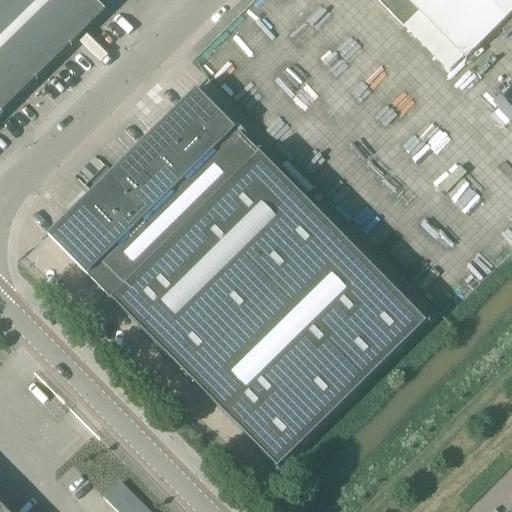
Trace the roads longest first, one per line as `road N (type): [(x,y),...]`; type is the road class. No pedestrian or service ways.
road 1 (unclassified): [(205,511),(0,302)]
road 2 (unclassified): [(0,204),(172,38)]
